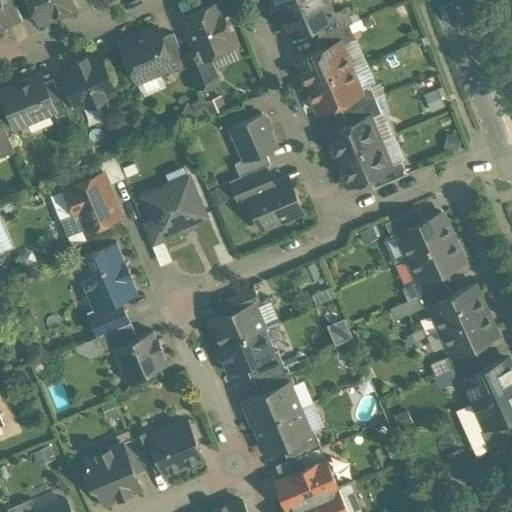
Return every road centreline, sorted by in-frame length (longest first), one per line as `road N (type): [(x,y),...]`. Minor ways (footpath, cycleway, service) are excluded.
road 1 (residential): [(338,223),(168,295),(240,467),(135,511)]
road 2 (residential): [(249,0),(338,223)]
road 3 (residential): [(165,0),(0,62)]
road 4 (tertiary): [(506,153),(442,0)]
road 5 (residential): [(455,175),(511,307)]
road 6 (residential): [(338,223),(455,175)]
